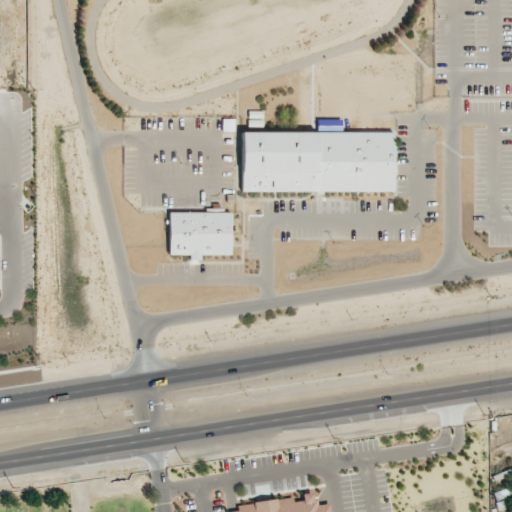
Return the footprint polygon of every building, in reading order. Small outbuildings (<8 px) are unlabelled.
[(241,191),(392,192),(393,132),(331,132),(331,129),(317,129),(317,132),(241,132),(241,191)] [(230,213),(169,212),(168,255),(189,255),(189,260),(200,260),(200,255),(230,255),(230,213)] [(511,483),(492,490),(495,501),(511,495),(511,483)] [(329,511),(328,503),(315,505),(313,492),(301,494),(302,501),(293,502),(293,497),(236,505),(237,511),(227,511),(329,511)] [(511,507),(511,498),(495,502),(496,510),(511,507)]
